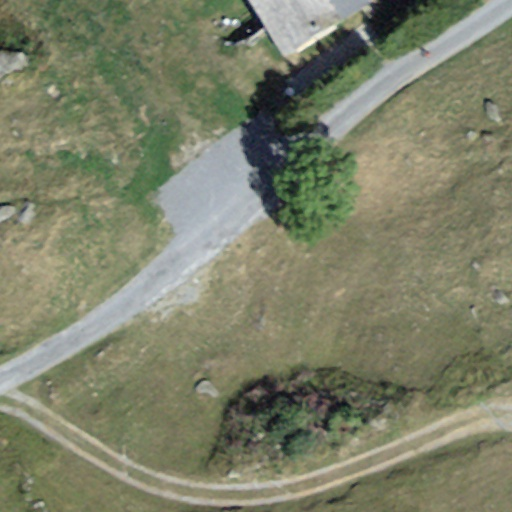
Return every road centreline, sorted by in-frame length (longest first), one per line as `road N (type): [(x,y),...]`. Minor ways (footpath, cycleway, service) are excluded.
road 1 (track): [(0,377),(97,323),(403,72),(510,0)]
road 2 (track): [(511,422),(455,427),(322,478),(209,493),(167,487),(0,398)]
